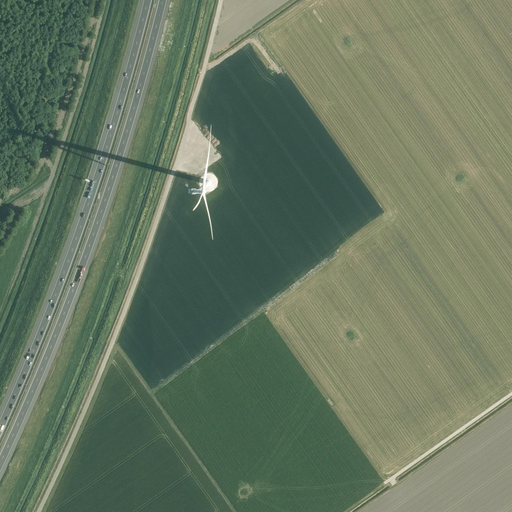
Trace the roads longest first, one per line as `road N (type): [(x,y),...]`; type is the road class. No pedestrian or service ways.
road 1 (motorway): [(0,468),(78,286),(165,0)]
road 2 (motorway): [(146,0),(85,211),(0,422)]
road 3 (track): [(511,393),(388,479)]
